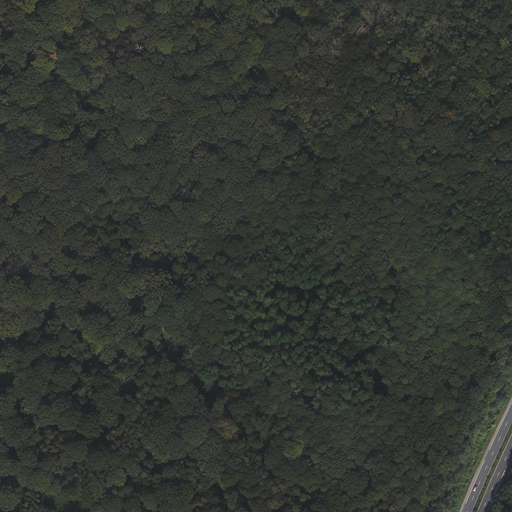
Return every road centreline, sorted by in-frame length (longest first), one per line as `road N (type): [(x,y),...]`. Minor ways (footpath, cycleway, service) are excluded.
road 1 (track): [(202,0),(418,290)]
road 2 (track): [(30,0),(152,293)]
road 3 (track): [(152,293),(418,290)]
road 4 (track): [(0,481),(152,293)]
road 5 (track): [(231,511),(152,293)]
road 6 (track): [(0,292),(152,293)]
